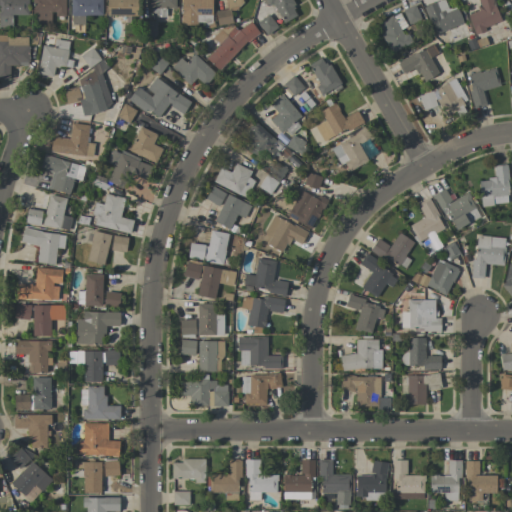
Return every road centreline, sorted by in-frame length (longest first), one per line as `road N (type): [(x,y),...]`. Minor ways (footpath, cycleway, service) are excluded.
road 1 (residential): [(376,0),(253,79),(210,126),(174,193),(152,281),(149,511)]
road 2 (residential): [(511,134),(465,143),(423,165),(349,224),(330,254),(310,323),(310,429)]
road 3 (residential): [(511,430),(149,428)]
road 4 (residential): [(326,0),(423,165)]
